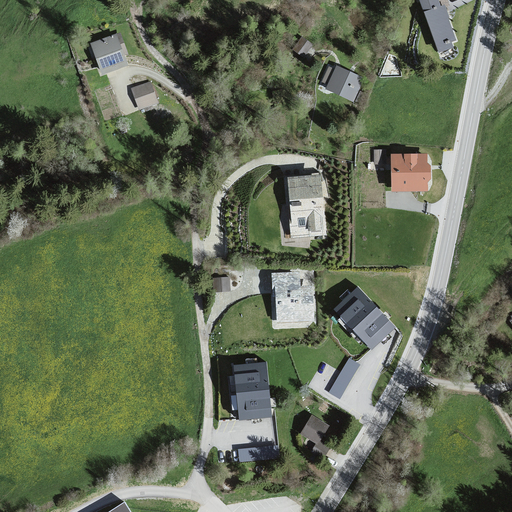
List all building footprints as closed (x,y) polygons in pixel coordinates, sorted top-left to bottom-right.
[(420,0),(441,57),(460,50),(439,0),(420,0)] [(118,33),(92,43),(104,72),(128,59),(118,33)] [(303,35),(293,47),(305,56),(314,43),(303,35)] [(337,67),(326,91),(353,103),(363,81),(337,67)] [(151,83),(129,89),(137,111),(158,106),(151,83)] [(375,148),(376,161),(387,161),(387,148),(375,148)] [(394,156),(395,191),(430,191),(428,155),(394,156)] [(320,175),(288,177),(293,235),(324,232),(320,175)] [(299,272),(272,274),(276,323),(316,322),(312,286),(304,286),(299,272)] [(215,289),(231,288),(230,275),(214,275),(215,289)] [(358,287),(335,309),(371,347),(394,326),(358,287)] [(341,397),(361,362),(350,356),(330,390),(341,397)] [(266,362),(235,365),(240,419),(271,416),(266,362)] [(312,415),(301,433),(318,443),(321,438),(329,425),(312,415)] [(321,438),(318,443),(313,451),(324,457),(331,444),(321,438)] [(277,444),(239,445),(240,459),(278,457),(277,444)] [(131,511),(126,502),(109,511),(131,511)]
